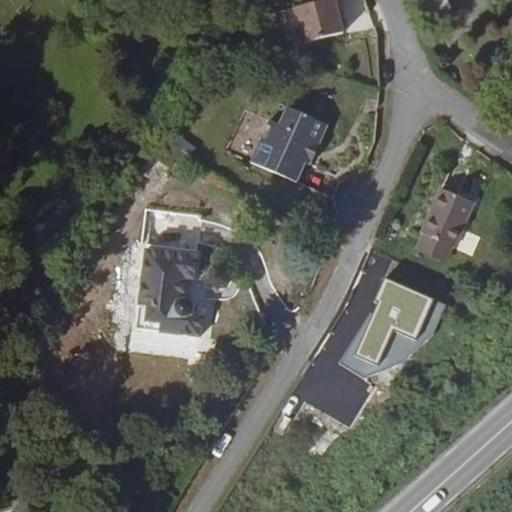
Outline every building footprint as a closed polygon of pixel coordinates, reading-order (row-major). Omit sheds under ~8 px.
[(177,69),(161,60),(153,73),(169,82),(177,69)] [(326,128),(285,110),(278,128),(268,123),(249,165),(294,186),(304,167),(308,168),(326,128)] [(441,192),(438,198),(471,212),(474,207),(441,192)] [(422,237),(453,250),(454,251),(462,233),(471,212),(438,198),(422,237)] [(141,276),(202,319),(208,278),(193,276),(201,220),(143,212),(141,232),(146,232),(141,276)] [(462,233),(454,251),(466,255),(473,237),(462,233)] [(446,267),(453,250),(422,237),(416,253),(446,267)] [(198,355),(202,319),(141,276),(132,346),(198,355)] [(319,467),(345,437),(332,425),(306,455),(319,467)] [(32,511),(34,510),(19,500),(11,511),(32,511)]
